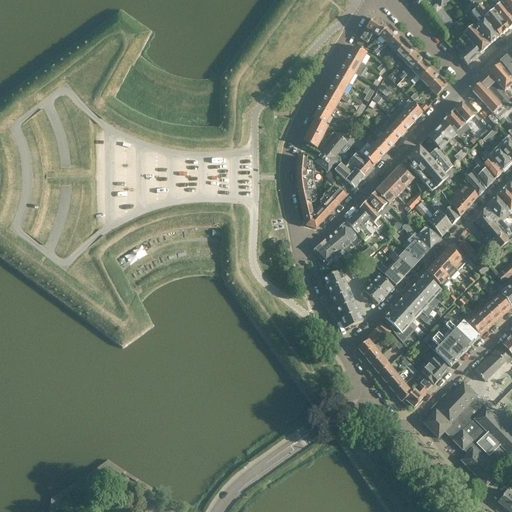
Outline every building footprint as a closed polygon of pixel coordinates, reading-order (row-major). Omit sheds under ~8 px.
[(482,5),(477,0),(467,0),(473,6),(499,38),(509,30),(509,29),(493,11),(488,15),(480,6),(482,5)] [(511,17),(497,0),(491,0),(496,6),(492,10),(493,11),(509,29),(511,26),(511,17)] [(511,0),(497,0),(511,17),(511,0)] [(422,14),(430,7),(426,2),(417,8),(422,14)] [(473,6),(472,7),(468,10),(471,13),(479,22),(473,27),(490,45),(499,38),(473,6)] [(427,20),(435,13),(430,7),(422,14),(427,20)] [(448,29),(452,26),(454,24),(442,9),(436,14),(439,19),(444,24),(448,29)] [(435,13),(427,20),(431,25),(439,19),(436,14),(435,13)] [(387,28),(373,19),(360,38),(367,43),(373,34),(378,38),(379,37),(378,37),(387,28)] [(436,31),(444,24),(439,19),(431,25),(436,31)] [(444,24),(436,31),(441,37),(449,30),(448,29),(444,24)] [(378,37),(379,37),(383,42),(374,51),(377,55),(387,45),(397,35),(389,26),(387,28),(378,37)] [(472,45),(480,54),(490,45),(473,27),(471,28),(463,35),(457,40),(460,43),(466,50),(472,45)] [(387,45),(391,50),(395,54),(405,43),(397,35),(387,45)] [(111,81),(91,44),(87,36),(86,36),(85,36),(84,36),(83,37),(82,38),(85,47),(82,50),(80,42),(79,42),(78,41),(77,42),(76,42),(75,42),(75,43),(74,44),(78,53),(75,55),(72,48),(71,47),(70,47),(69,47),(68,48),(67,49),(67,50),(70,59),(67,61),(64,53),(63,53),(62,53),(61,53),(60,53),(60,54),(59,54),(59,55),(59,56),(62,65),(59,67),(56,59),(55,59),(54,59),(53,59),(52,59),(52,60),(51,60),(51,61),(51,62),(54,71),(51,73),(48,64),(0,99),(0,103),(45,71),(50,78),(90,49),(108,82),(107,85),(105,83),(102,89),(111,93),(112,92),(115,93),(115,94),(116,91),(113,90),(115,86),(117,87),(118,87),(119,85),(118,85),(118,84),(117,84),(136,49),(139,51),(140,51),(140,49),(134,46),(115,83),(114,82),(113,82),(111,81)] [(413,52),(405,43),(395,54),(403,62),(413,52)] [(472,62),(480,54),(472,45),(466,50),(460,43),(456,48),(461,54),(459,57),(467,66),(472,62)] [(361,64),(367,54),(354,46),(348,57),(361,64)] [(391,50),(381,60),(385,63),(395,54),(391,50)] [(401,80),(411,71),(422,61),(413,52),(403,62),(408,68),(398,77),(401,80)] [(511,54),(511,53),(500,62),(511,75),(511,54)] [(355,75),(361,64),(348,57),(342,67),(355,75)] [(420,79),(430,70),(422,61),(411,71),(416,76),(411,82),(414,85),(420,79)] [(220,116),(226,116),(226,115),(263,116),(265,116),(268,116),(269,116),(274,116),(277,116),(277,114),(277,112),(274,112),(274,111),(269,111),(269,112),(268,112),(268,111),(263,111),(228,111),(227,111),(227,108),(230,108),(230,103),(230,102),(227,102),(227,98),(230,98),(230,93),(227,93),(227,88),(230,88),(230,83),(227,83),(227,79),(231,79),(233,75),(230,73),(232,70),(235,72),(236,69),(230,66),(229,66),(228,66),(227,67),(226,68),(226,69),(226,70),(226,71),(225,74),(224,74),(223,74),(222,74),(222,75),(221,76),(221,77),(221,78),(221,79),(221,111),(219,111),(219,112),(217,112),(218,115),(220,115),(220,116)] [(511,81),(499,66),(489,74),(472,92),(474,94),(478,99),(492,114),(488,118),(496,127),(504,120),(509,116),(509,115),(509,116),(511,113),(511,81)] [(337,77),(349,85),(355,75),(342,67),(337,77)] [(430,70),(420,79),(428,88),(438,78),(430,70)] [(331,87),(344,95),(349,85),(337,77),(331,87)] [(447,87),(438,78),(428,88),(436,97),(447,87)] [(378,90),(383,95),(388,90),(383,85),(378,90)] [(348,103),(349,100),(350,99),(344,95),(331,87),(324,98),(337,105),(337,106),(341,99),(348,103)] [(364,94),(371,98),(374,93),(368,89),(366,92),(366,91),(364,94)] [(371,98),(364,94),(362,93),(360,97),(364,100),(364,101),(368,103),(371,98)] [(332,116),(337,106),(337,105),(324,98),(318,108),(332,116)] [(399,109),(414,122),(422,113),(408,100),(400,109),(399,109)] [(461,103),(454,111),(466,124),(474,117),(461,103)] [(357,112),(361,115),(365,108),(358,104),(355,109),(358,111),(357,112)] [(314,120),(326,126),(332,116),(318,108),(312,119),(314,120)] [(399,109),(391,117),(406,131),(414,122),(399,109)] [(365,111),(362,117),(367,120),(370,115),(365,111)] [(445,120),(443,122),(455,136),(456,135),(457,136),(457,135),(460,137),(470,129),(466,124),(454,111),(445,120)] [(406,131),(391,117),(383,126),(387,130),(398,140),(406,131)] [(309,131),(323,138),(328,127),(326,126),(314,120),(309,131)] [(453,140),(457,136),(456,135),(455,136),(443,122),(435,130),(452,148),(457,144),(453,140)] [(488,135),(491,139),(497,133),(493,129),(488,135)] [(379,139),(389,149),(398,140),(387,130),(382,135),(377,130),(374,134),(379,139)] [(444,156),(445,156),(448,153),(452,148),(435,130),(427,138),(438,148),(444,156)] [(317,150),(323,138),(309,131),(303,142),(317,150)] [(323,152),(337,135),(334,132),(319,150),(323,152)] [(339,133),(337,135),(347,143),(351,139),(344,133),(339,133)] [(337,135),(323,152),(314,162),(328,173),(349,145),(347,143),(337,135)] [(486,144),(491,139),(488,135),(482,140),(486,144)] [(371,147),(381,157),(389,149),(379,139),(374,144),(371,147)] [(499,148),(511,163),(511,162),(511,143),(508,139),(499,148)] [(374,166),(381,157),(371,147),(367,144),(359,153),(374,166)] [(434,190),(448,178),(444,175),(428,156),(419,147),(407,159),(413,164),(409,167),(415,173),(432,193),(434,190)] [(490,157),(503,172),(511,163),(499,148),(490,157)] [(444,175),(445,174),(451,169),(436,150),(428,156),(444,175)] [(457,154),(462,159),(467,154),(462,150),(457,154)] [(484,168),(494,180),(503,172),(490,157),(485,151),(481,155),(487,161),(483,165),(474,155),(471,158),(478,166),(482,170),(484,168)] [(363,176),(364,177),(365,177),(364,176),(374,166),(358,153),(348,164),(363,176)] [(313,171),(314,171),(314,166),(312,166),(312,164),(312,163),(308,162),(308,159),(298,157),(297,169),(297,170),(300,170),(313,171)] [(363,176),(348,164),(345,168),(341,164),(334,171),(354,189),(364,177),(363,176)] [(486,189),(494,180),(484,168),(482,170),(478,166),(472,172),(486,189)] [(392,175),(406,189),(414,180),(400,167),(392,175)] [(298,182),(314,181),(313,171),(300,170),(297,170),(296,182),(298,182)] [(466,184),(478,198),(485,190),(473,177),(471,174),(463,181),(466,184)] [(397,197),(406,189),(392,175),(383,184),(397,197)] [(448,178),(434,190),(437,194),(441,192),(446,188),(452,183),(448,178)] [(300,194),(316,192),(315,191),(314,183),(314,181),(298,182),(296,182),(298,191),(298,194),(300,194)] [(389,206),(397,197),(383,184),(375,192),(389,206)] [(470,206),(478,198),(466,184),(459,191),(457,190),(454,193),(456,195),(448,202),(452,207),(452,206),(460,218),(470,206)] [(326,194),(338,205),(346,197),(333,186),(326,194)] [(446,188),(441,192),(445,198),(450,193),(446,188)] [(511,198),(504,189),(496,196),(510,211),(511,209),(511,198)] [(300,194),(298,194),(301,206),(311,204),(314,203),(316,201),(315,197),(317,197),(316,194),(316,192),(300,194)] [(375,192),(367,201),(381,217),(382,218),(392,208),(389,206),(375,192)] [(414,198),(418,202),(423,197),(419,193),(414,198)] [(323,208),(330,214),(338,205),(326,194),(325,195),(323,198),(320,202),(320,205),(323,208)] [(508,230),(509,229),(503,222),(511,213),(510,211),(496,196),(488,205),(488,206),(482,212),(506,240),(511,234),(508,230)] [(418,202),(414,198),(414,197),(408,203),(413,207),(418,202)] [(443,215),(451,226),(460,218),(452,206),(452,207),(446,211),(434,198),(431,201),(443,215)] [(359,209),(374,224),(378,228),(381,225),(377,220),(381,217),(367,201),(359,209)] [(443,215),(431,201),(427,205),(434,212),(437,209),(438,210),(432,217),(421,204),(415,209),(427,222),(427,223),(428,223),(441,237),(451,226),(443,215)] [(311,227),(315,211),(312,211),(311,204),(301,206),(306,226),(311,227)] [(315,211),(311,227),(316,228),(330,214),(323,208),(318,212),(315,211)] [(378,228),(374,224),(359,209),(352,216),(370,233),(372,235),(375,232),(378,235),(381,232),(378,228)] [(504,246),(508,242),(506,240),(482,212),(474,221),(486,236),(482,240),(494,254),(504,246)] [(370,233),(352,216),(346,223),(357,234),(360,231),(365,236),(367,234),(368,235),(362,240),(364,242),(372,235),(370,233)] [(338,230),(354,248),(361,242),(345,224),(338,230)] [(415,234),(414,234),(405,224),(401,228),(406,233),(405,233),(407,235),(406,236),(406,239),(408,241),(403,247),(406,250),(418,262),(422,258),(430,250),(417,237),(415,234)] [(415,234),(417,237),(430,250),(439,240),(428,229),(429,228),(424,224),(415,234)] [(332,235),(347,252),(348,253),(348,254),(354,248),(338,230),(332,235)] [(339,255),(341,258),(347,252),(332,235),(325,241),(338,255),(339,255)] [(464,239),(457,246),(470,260),(471,259),(473,260),(477,256),(476,254),(477,253),(464,239)] [(259,241),(226,241),(220,241),(218,241),(218,245),(220,245),(224,245),(224,246),(223,246),(223,277),(221,279),(220,279),(220,280),(220,281),(220,282),(221,283),(222,283),(223,284),(224,284),(227,287),(226,287),(226,288),(226,289),(226,290),(227,291),(228,291),(229,291),(230,291),(235,287),(232,283),(230,284),(228,281),(229,279),(229,273),(227,273),(227,270),(229,270),(229,262),(227,262),(227,258),(229,258),(229,249),(227,249),(227,246),(226,246),(226,245),(227,245),(259,245),(263,245),(265,245),(270,245),(273,245),(273,243),(273,241),(270,241),(265,241),(263,241),(259,241)] [(319,246),(335,263),(341,258),(339,255),(338,255),(325,241),(319,246)] [(370,248),(374,254),(380,249),(375,244),(370,248)] [(389,249),(386,245),(381,250),(384,254),(389,249)] [(337,265),(335,263),(319,246),(312,252),(317,257),(323,264),(325,266),(329,263),(333,268),(337,265)] [(366,261),(374,254),(370,248),(361,255),(366,261)] [(418,262),(406,250),(402,254),(397,248),(392,253),(411,270),(418,262)] [(458,271),(461,268),(466,263),(449,248),(442,256),(458,271)] [(51,289),(0,250),(0,255),(54,297),(57,288),(60,290),(57,299),(57,300),(58,301),(59,302),(60,302),(61,302),(62,301),(65,293),(68,295),(64,305),(65,306),(65,307),(66,307),(67,307),(68,308),(68,307),(69,307),(72,299),(75,301),(72,310),(72,311),(72,312),(73,312),(73,313),(74,313),(75,313),(76,313),(77,312),(80,305),(83,307),(79,316),(79,317),(80,317),(80,318),(81,318),(82,319),(83,319),(84,318),(87,310),(90,312),(87,321),(87,322),(87,323),(88,324),(89,324),(90,324),(91,324),(92,324),(95,315),(115,279),(116,279),(118,278),(137,313),(142,310),(143,309),(142,306),(141,307),(138,308),(120,275),(121,275),(122,274),(120,270),(119,271),(117,272),(116,270),(115,268),(118,266),(118,267),(117,264),(116,264),(117,265),(114,266),(113,264),(103,269),(106,275),(111,273),(112,275),(93,309),(56,282),(51,289)] [(403,278),(411,270),(392,253),(389,256),(395,262),(391,266),(403,278)] [(450,280),(454,276),(458,271),(442,256),(434,264),(448,277),(450,280)] [(476,269),(482,276),(490,269),(483,262),(476,269)] [(378,274),(368,263),(364,266),(369,271),(368,272),(373,277),(378,274)] [(511,263),(497,277),(503,283),(511,274),(511,263)] [(403,278),(391,266),(387,270),(381,264),(377,269),(395,286),(403,278)] [(434,264),(427,273),(428,274),(440,285),(440,286),(443,288),(450,280),(448,277),(434,264)] [(327,289),(345,282),(340,271),(323,279),(327,289)] [(393,289),(392,288),(379,276),(371,284),(385,297),(393,289)] [(439,302),(441,305),(444,301),(438,295),(442,292),(424,276),(417,283),(439,302)] [(331,299),(349,292),(345,282),(327,289),(331,299)] [(417,283),(411,290),(432,309),(439,302),(417,283)] [(385,297),(371,284),(364,292),(378,305),(385,297)] [(498,292),(511,309),(511,308),(511,291),(509,288),(507,286),(504,285),(497,290),(498,292)] [(411,290),(404,297),(425,316),(432,309),(411,290)] [(336,310),(353,302),(349,292),(331,299),(336,310)] [(488,300),(490,303),(503,316),(509,311),(511,309),(498,292),(497,294),(496,293),(494,294),(492,296),(488,300)] [(404,297),(398,304),(415,320),(418,317),(426,324),(431,328),(434,324),(404,297)] [(480,307),(496,323),(503,316),(488,300),(480,307)] [(340,319),(358,312),(353,302),(336,310),(340,319)] [(392,311),(414,332),(421,339),(425,335),(420,331),(412,323),(415,320),(398,304),(392,311)] [(472,313),(488,330),(496,323),(480,307),(473,313),(472,313)] [(385,319),(383,320),(388,326),(392,330),(397,337),(403,344),(410,336),(414,332),(392,311),(385,319)] [(358,312),(340,319),(345,330),(362,322),(358,312)] [(480,337),(488,330),(472,313),(465,321),(480,337)] [(459,327),(452,320),(447,315),(444,318),(472,345),(479,338),(463,323),(459,327)] [(465,353),(472,346),(472,345),(444,318),(441,322),(445,326),(442,330),(446,333),(465,353)] [(363,355),(374,346),(373,344),(380,335),(384,339),(386,337),(388,336),(390,332),(380,323),(376,328),(377,328),(375,330),(366,340),(367,342),(358,349),(363,355)] [(430,333),(427,336),(432,341),(439,348),(435,352),(451,367),(458,360),(435,337),(430,333)] [(435,337),(458,360),(465,353),(446,333),(442,337),(443,339),(438,334),(435,337)] [(511,343),(508,340),(502,345),(503,347),(511,356),(511,343)] [(371,365),(382,356),(374,346),(363,355),(371,365)] [(508,365),(511,360),(511,356),(503,347),(497,353),(495,352),(474,371),(485,382),(493,376),(506,363),(508,365)] [(408,351),(404,355),(408,360),(413,356),(408,351)] [(378,374),(390,365),(382,356),(371,365),(378,374)] [(425,361),(428,365),(441,378),(443,376),(448,370),(435,357),(432,361),(428,357),(425,361)] [(406,368),(409,364),(404,359),(401,363),(406,368)] [(409,364),(406,368),(410,371),(409,372),(414,376),(418,373),(409,364)] [(386,384),(397,375),(390,365),(378,374),(386,384)] [(434,386),(441,378),(428,365),(421,373),(426,378),(434,386)] [(421,373),(418,376),(418,377),(422,381),(423,382),(426,378),(421,373)] [(394,393),(405,384),(397,375),(386,384),(394,393)] [(434,386),(426,378),(423,382),(421,384),(419,383),(412,392),(411,395),(402,402),(402,403),(407,408),(410,405),(414,408),(434,386)] [(511,433),(486,407),(485,409),(475,399),(477,397),(463,383),(423,424),(438,439),(444,433),(449,437),(450,436),(453,440),(452,441),(463,452),(465,449),(469,453),(460,461),(472,474),(486,487),(499,474),(494,469),(508,455),(511,459),(511,433)] [(411,395),(412,392),(405,384),(394,393),(394,394),(401,403),(402,402),(411,395)] [(511,506),(511,494),(509,492),(507,491),(498,503),(508,511),(511,506)]
